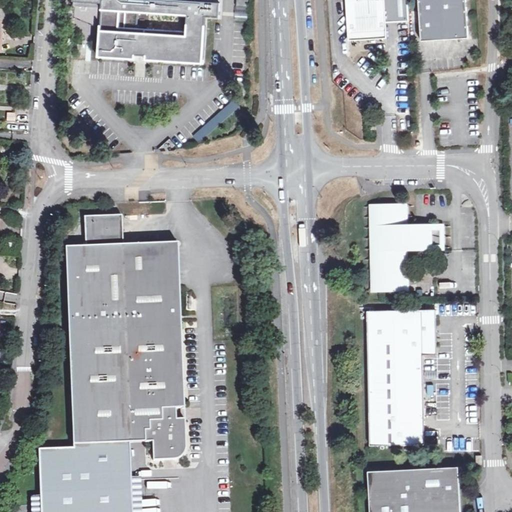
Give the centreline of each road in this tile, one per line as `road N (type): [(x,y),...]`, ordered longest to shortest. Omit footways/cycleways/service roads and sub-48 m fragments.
road 1 (residential): [(309,169),(452,166),(483,188),(502,493)]
road 2 (secondary): [(323,511),(309,169)]
road 3 (secondary): [(282,172),(302,511)]
road 4 (unclassified): [(61,181),(38,210),(22,408),(3,455)]
road 5 (unclassified): [(61,181),(282,172)]
road 6 (residential): [(61,181),(46,139),(53,0)]
road 7 (secondary): [(278,0),(282,172)]
road 8 (secondary): [(309,169),(298,0)]
road 9 (unknown): [(488,320),(453,344),(454,419),(464,434),(494,438)]
road 10 (unknown): [(452,166),(452,280),(418,286)]
